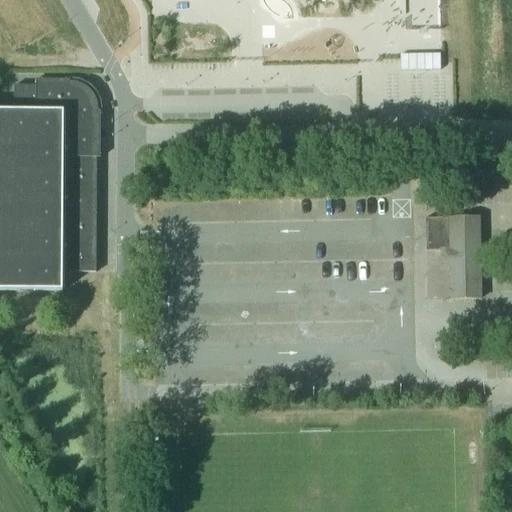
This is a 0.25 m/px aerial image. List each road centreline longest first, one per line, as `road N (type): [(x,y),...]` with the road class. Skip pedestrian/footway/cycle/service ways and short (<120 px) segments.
road 1 (residential): [(511,135),(127,137)]
road 2 (residential): [(70,0),(127,102),(127,137)]
